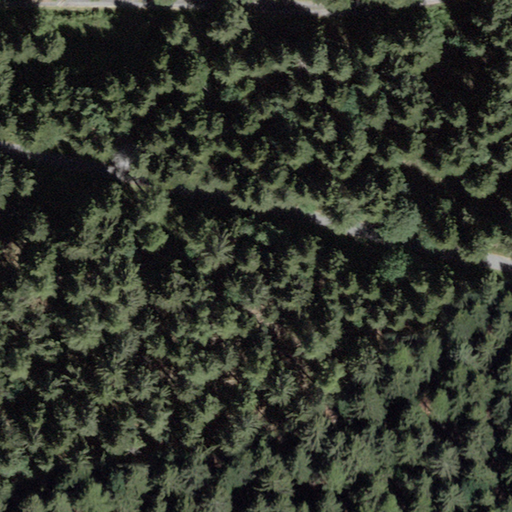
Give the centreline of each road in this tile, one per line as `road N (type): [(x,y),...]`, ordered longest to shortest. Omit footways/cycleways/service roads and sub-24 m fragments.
road 1 (unclassified): [(511,270),(0,149)]
road 2 (unclassified): [(188,0),(295,10),(415,0)]
road 3 (unclassified): [(0,5),(138,0)]
